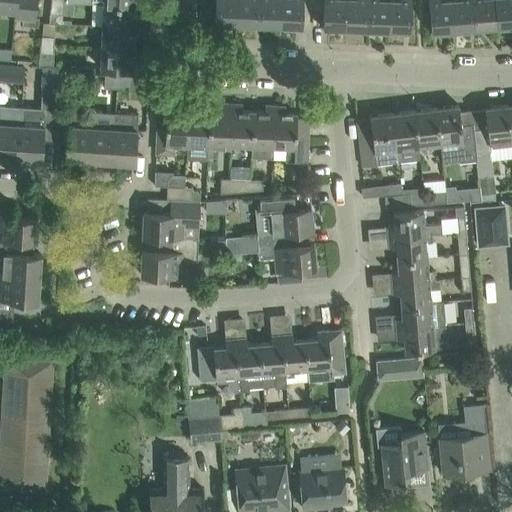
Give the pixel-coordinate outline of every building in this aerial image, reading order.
[(0,0),(0,8),(14,10),(15,0),(0,0)] [(35,17),(36,7),(36,0),(15,0),(14,10),(15,10),(14,16),(23,17),(22,24),(38,26),(39,17),(35,17)] [(63,14),(64,0),(50,0),(51,1),(50,13),(63,14)] [(222,23),(237,23),(237,0),(215,0),(214,25),(215,25),(215,24),(222,24),(222,23)] [(258,27),(259,0),(237,0),(237,23),(251,24),(251,25),(258,26),(258,27)] [(259,0),(258,27),(259,26),(265,26),(265,24),(280,25),(280,0),(259,0)] [(303,9),(303,0),(280,0),(280,25),(294,26),(294,27),(301,28),(301,29),(302,29),(303,10),(303,9)] [(346,0),(323,0),(323,10),(323,30),(324,30),(324,29),(330,29),(330,27),(345,28),(346,0)] [(366,32),(367,0),(346,0),(345,28),(360,28),(359,30),(366,30),(366,32)] [(374,29),(388,29),(389,0),(367,0),(366,32),(367,32),(367,30),(374,30),(374,29)] [(411,14),(411,0),(389,0),(388,29),(403,30),(403,31),(409,32),(409,34),(410,34),(411,14)] [(439,31),(453,30),(450,0),(445,0),(439,0),(428,0),(430,15),(431,35),(433,34),(432,33),(439,32),(439,31)] [(475,31),(472,0),(450,0),(453,30),(468,29),(468,30),(474,30),(475,31)] [(482,27),(496,26),(494,0),(472,0),(475,31),(476,31),(475,30),(482,29),(482,27)] [(511,0),(494,0),(496,26),(511,25),(511,26),(511,0)] [(73,13),(73,2),(64,2),(63,14),(73,14),(73,13)] [(136,17),(136,4),(92,3),(91,24),(102,25),(142,26),(142,16),(141,16),(141,17),(136,17)] [(101,46),(134,47),(135,35),(141,35),(141,36),(142,36),(142,26),(102,25),(101,46)] [(40,44),(54,45),(54,36),(41,35),(40,44)] [(53,65),(54,45),(40,44),(40,52),(39,65),(53,65)] [(101,68),(120,69),(140,70),(141,59),(140,59),(140,60),(134,60),(134,47),(101,46),(101,68)] [(0,58),(11,59),(11,50),(0,48),(0,58)] [(104,87),(117,88),(117,75),(105,74),(104,87)] [(137,76),(130,75),(117,75),(117,88),(129,88),(137,88),(137,76)] [(55,110),(57,91),(41,90),(40,108),(39,118),(39,126),(21,125),(19,159),(42,160),(43,142),(54,143),(57,110),(55,110)] [(231,146),(231,143),(230,143),(232,103),(222,103),(222,109),(222,113),(210,113),(209,145),(208,156),(218,156),(218,146),(231,146)] [(230,143),(231,143),(252,143),(253,111),(241,110),(241,104),(242,105),(242,103),(232,103),(230,143)] [(0,157),(19,159),(21,125),(22,107),(0,104),(0,157)] [(175,144),(185,144),(187,144),(189,105),(179,104),(178,111),(166,110),(166,130),(157,129),(157,142),(156,152),(165,152),(175,144)] [(253,111),(252,143),(251,156),(273,157),(273,144),(275,105),(265,104),(265,106),(266,106),(266,111),(253,111)] [(459,162),(476,159),(474,129),(474,123),(461,125),(458,104),(435,107),(439,144),(440,144),(442,161),(458,159),(459,162)] [(490,143),(511,141),(507,104),(485,107),(487,127),(474,129),(476,159),(478,176),(480,186),(481,201),(496,199),(495,193),(496,193),(490,150),(491,150),(490,143)] [(187,144),(209,145),(210,113),(198,112),(199,105),(189,105),(187,144)] [(307,161),(308,135),(309,117),(297,116),(297,113),(284,112),(284,106),(285,106),(285,105),(275,105),(273,144),(286,145),(285,160),(294,161),(307,161)] [(439,144),(435,107),(414,110),(418,146),(439,144)] [(89,160),(91,126),(92,118),(62,108),(62,111),(57,110),(54,143),(66,143),(65,158),(89,160)] [(420,159),(418,146),(414,110),(392,112),(398,161),(420,159)] [(362,166),(398,161),(392,112),(370,115),(372,132),(358,134),(362,166)] [(115,127),(112,161),(135,163),(137,129),(136,129),(137,116),(115,115),(115,127)] [(89,160),(112,161),(115,127),(91,126),(89,160)] [(306,172),(307,161),(294,161),(293,171),(306,172)] [(167,185),(184,186),(185,174),(172,174),(167,179),(167,185)] [(221,177),(220,193),(228,192),(229,178),(221,177)] [(240,191),(241,178),(229,178),(228,192),(240,191)] [(263,179),(250,179),(241,178),(240,191),(250,190),(263,189),(263,179)] [(384,194),(401,193),(400,184),(384,185),(384,194)] [(184,186),(167,185),(166,198),(170,198),(192,199),(200,200),(200,193),(197,189),(192,189),(192,186),(184,186)] [(480,186),(455,188),(455,185),(445,185),(445,189),(446,201),(469,199),(469,202),(481,201),(480,186)] [(434,202),(446,201),(445,189),(433,190),(434,202)] [(384,194),(385,206),(411,204),(410,192),(401,193),(384,194)] [(311,205),(285,207),(284,193),(264,195),(254,196),(255,211),(257,233),(224,236),(224,237),(287,232),(313,229),(311,205)] [(192,199),(170,198),(169,212),(143,211),(142,236),(168,237),(198,238),(198,237),(196,237),(197,215),(199,215),(200,200),(192,199)] [(507,242),(504,205),(475,208),(478,245),(507,242)] [(441,223),(430,224),(424,224),(423,210),(393,212),(395,225),(388,226),(388,236),(431,233),(442,232),(441,223)] [(0,214),(0,238),(16,240),(36,242),(37,217),(0,214)] [(456,216),(457,230),(466,230),(464,215),(456,216)] [(459,253),(468,253),(466,230),(457,230),(459,253)] [(287,232),(224,237),(224,239),(226,253),(255,250),(258,250),(259,258),(275,257),(276,271),(295,270),(302,269),(316,268),(314,243),(311,244),(310,244),(288,246),(287,232)] [(425,242),(432,242),(431,233),(388,236),(389,247),(396,246),(397,258),(427,256),(425,242)] [(198,253),(198,245),(198,238),(168,237),(167,251),(142,250),(141,274),(181,276),(181,262),(196,263),(196,253),(198,253)] [(0,238),(0,255),(1,255),(0,267),(0,275),(39,278),(41,254),(35,253),(36,242),(16,240),(0,238)] [(461,276),(470,275),(468,253),(459,253),(461,276)] [(391,271),(392,282),(435,278),(434,269),(428,270),(427,256),(397,258),(398,271),(391,271)] [(0,299),(38,302),(39,278),(0,275),(0,299)] [(471,290),(470,275),(461,276),(462,291),(471,290)] [(439,278),(435,278),(392,282),(393,292),(400,292),(401,304),(441,301),(439,278)] [(443,300),(441,301),(401,304),(402,317),(395,317),(396,327),(445,323),(443,300)] [(465,322),(473,321),(472,306),(463,307),(465,322)] [(466,337),(475,336),(473,321),(465,322),(466,337)] [(445,324),(396,328),(397,338),(404,338),(405,350),(425,349),(434,348),(447,347),(445,324)] [(345,371),(343,354),(341,328),(317,331),(317,337),(305,339),(308,368),(307,368),(307,374),(308,381),(334,378),(333,372),(345,371)] [(308,368),(305,339),(293,340),(292,333),(281,334),(285,376),(294,376),(294,369),(307,368),(308,368)] [(286,386),(285,376),(281,334),(271,334),(272,342),(259,343),(262,372),(273,371),(274,385),(275,387),(286,386)] [(234,391),(241,391),(236,337),(225,338),(226,345),(214,347),(214,345),(212,345),(199,346),(197,346),(199,366),(200,380),(216,378),(216,376),(227,375),(227,381),(228,386),(234,391)] [(249,387),(264,386),(262,372),(259,343),(247,344),(246,337),(236,337),(241,391),(250,390),(249,387)] [(0,452),(0,486),(44,489),(52,359),(5,356),(0,452)] [(422,357),(375,361),(377,381),(423,378),(422,357)] [(221,438),(220,429),(219,414),(217,396),(187,399),(191,441),(221,438)] [(337,411),(349,410),(348,399),(337,400),(337,411)] [(472,433),(439,437),(441,453),(442,473),(475,470),(475,472),(476,472),(476,470),(490,469),(488,448),(486,428),(483,402),(468,404),(472,433)] [(252,426),(251,411),(250,405),(242,406),(244,427),(252,426)] [(235,428),(244,427),(242,406),(233,406),(234,414),(235,428)] [(289,416),(303,415),(303,406),(288,407),(289,416)] [(274,418),(289,416),(288,407),(273,409),(274,418)] [(344,433),(349,426),(340,418),(334,425),(344,433)] [(424,430),(399,433),(399,426),(377,428),(379,443),(381,443),(385,482),(405,480),(405,478),(407,478),(407,477),(404,477),(403,468),(411,467),(411,468),(426,467),(426,468),(428,467),(428,466),(427,466),(424,430)] [(188,488),(188,476),(188,456),(164,457),(164,470),(164,488),(149,488),(149,501),(149,511),(202,511),(203,500),(203,487),(188,488)] [(289,501),(287,481),(285,463),(235,468),(239,510),(275,506),(275,503),(289,501)] [(319,503),(346,500),(343,466),(299,470),(303,508),(319,506),(319,503)]
